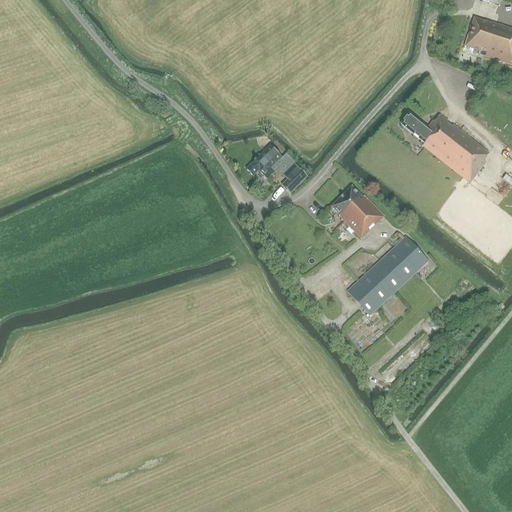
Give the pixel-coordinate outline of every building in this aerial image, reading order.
[(511,29),(486,22),(485,22),(474,19),(464,50),(511,65),(511,29)] [(435,122),(433,121),(427,129),(409,114),(400,125),(424,144),(422,146),(470,184),(486,163),(483,161),(489,154),(440,116),(435,122)] [(253,177),(259,171),(267,180),(274,173),(270,169),(276,164),(282,158),(270,146),(264,152),(246,170),(253,177)] [(308,177),(294,164),(282,175),(287,180),(281,186),(290,195),(308,177)] [(375,226),(384,217),(364,197),(363,198),(352,187),(331,207),(340,216),(339,217),(361,240),(370,232),(367,229),(373,224),(375,226)] [(369,317),(428,262),(406,238),(405,239),(403,241),(347,292),(369,317)]
